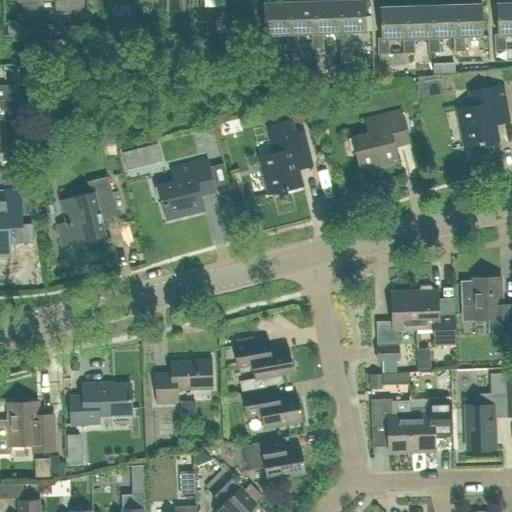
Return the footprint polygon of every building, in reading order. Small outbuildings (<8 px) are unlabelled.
[(82,12),(81,0),(54,0),(55,13),(82,12)] [(165,0),(166,11),(183,10),(182,0),(165,0)] [(323,33),(338,33),(340,32),(339,0),(337,0),(315,1),(316,33),(312,34),(312,48),(324,48),(323,33)] [(339,0),(340,32),(338,33),(338,47),(348,47),(348,32),(366,31),(364,0),(339,0)] [(273,35),(286,34),(290,34),(289,1),(263,2),(264,33),(261,33),(262,50),(273,50),(273,35)] [(298,34),(312,34),(316,33),(315,1),(289,1),(290,34),(286,34),(287,49),(298,48),(298,34)] [(505,35),(511,35),(511,2),(496,3),(497,34),(494,34),(495,50),(506,50),(505,35)] [(457,36),(453,37),(454,52),(464,51),(464,36),(483,36),(482,3),(456,4),(457,36)] [(439,37),(453,37),(457,36),(456,4),(431,5),(432,37),(428,37),(428,52),(440,52),(439,37)] [(414,38),(428,37),(432,37),(431,5),(406,6),(407,39),(403,39),(403,53),(414,53),(414,38)] [(389,39),(403,39),(407,39),(406,6),(379,6),(380,38),(377,38),(378,54),(389,54),(389,39)] [(432,62),(432,73),(442,73),(442,62),(432,62)] [(408,69),(408,77),(431,74),(431,65),(408,69)] [(0,119),(14,119),(12,85),(0,85),(0,119)] [(463,146),(493,141),(490,126),(507,123),(501,86),(467,92),(470,107),(456,110),(463,146)] [(407,138),(401,112),(364,121),(367,134),(352,138),(360,171),(397,162),(392,141),(407,138)] [(308,159),(301,131),(287,135),(283,122),(264,126),(271,154),(258,157),(268,195),(301,187),(295,162),(308,159)] [(212,188),(205,160),(169,169),(173,183),(157,187),(165,220),(203,211),(198,191),(212,188)] [(3,174),(3,185),(27,184),(27,172),(3,174)] [(117,217),(107,177),(86,182),(89,194),(60,201),(65,222),(56,225),(62,246),(105,236),(101,221),(117,217)] [(4,189),(4,190),(0,190),(0,253),(9,253),(7,226),(20,225),(18,189),(4,189)] [(511,331),(511,304),(501,305),(500,277),(472,278),(474,320),(489,319),(489,332),(511,331)] [(420,286),(417,291),(414,291),(415,329),(433,328),(434,345),(455,344),(454,318),(438,319),(437,291),(433,291),(430,286),(420,286)] [(377,347),(398,346),(397,329),(415,329),(414,291),(391,292),(392,321),(376,321),(377,347)] [(237,367),(252,365),(255,380),(293,373),(288,347),(259,353),(257,341),(233,345),(237,367)] [(398,346),(377,347),(375,347),(376,361),(399,361),(398,346)] [(417,370),(430,369),(429,348),(416,349),(417,370)] [(212,388),(211,360),(170,361),(171,373),(155,374),(156,403),(177,402),(177,389),(212,388)] [(369,389),(381,388),(381,375),(369,375),(369,389)] [(388,379),(389,393),(401,392),(400,378),(388,379)] [(131,414),(130,384),(104,385),(104,383),(82,384),(83,396),(69,396),(70,424),(99,423),(98,415),(131,414)] [(302,420),(297,395),(268,400),(266,389),(242,393),(246,417),(261,415),(263,427),(302,420)] [(410,415),(411,452),(434,451),(433,423),(450,422),(449,397),(428,397),(428,414),(410,415)] [(411,452),(410,415),(392,415),(392,399),(370,399),(371,425),(387,424),(388,453),(411,452)] [(55,451),(53,419),(38,420),(38,401),(7,403),(9,445),(32,444),(32,452),(55,451)] [(181,419),(196,418),(195,401),(181,401),(181,419)] [(495,449),(493,404),(465,405),(467,450),(495,449)] [(291,481),(290,475),(305,472),(300,447),(271,452),(269,441),(240,446),(245,470),(264,467),(267,485),(291,481)] [(248,511),(256,503),(226,472),(208,490),(222,504),(214,511),(248,511)] [(194,486),(185,486),(185,495),(194,495),(194,486)] [(40,511),(40,499),(18,500),(17,511),(40,511)]
